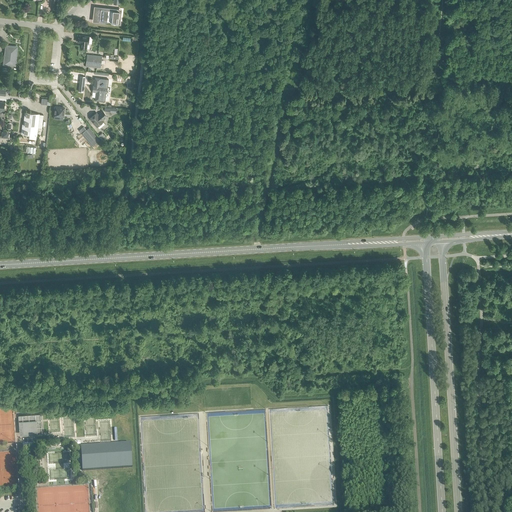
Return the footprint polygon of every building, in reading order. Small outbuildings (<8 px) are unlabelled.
[(100,21),(118,23),(119,11),(101,9),(100,21)] [(87,43),(88,44),(89,40),(89,37),(79,35),(78,42),(81,43),(81,45),(80,48),(86,49),(87,43)] [(7,65),(15,66),(16,57),(15,56),(16,51),(16,50),(17,48),(16,47),(15,46),(13,46),(9,46),(8,52),(7,53),(5,53),(4,61),(3,62),(3,63),(4,64),(5,65),(6,65),(7,65)] [(85,66),(100,68),(102,56),(87,54),(85,66)] [(93,85),(92,92),(96,92),(95,100),(101,101),(102,93),(103,93),(103,87),(99,86),(100,78),(95,78),(94,85),(93,85)] [(55,107),(55,110),(54,111),(54,113),(54,114),(54,116),(55,116),(56,117),(58,117),(58,116),(62,117),(63,114),(63,115),(64,108),(55,107)] [(96,113),(90,118),(97,127),(97,126),(99,129),(105,124),(103,122),(103,121),(102,120),(107,116),(103,111),(98,115),(96,113)] [(26,135),(37,136),(38,127),(39,117),(39,114),(25,112),(23,125),(27,125),(26,135)] [(18,416),(19,421),(22,421),(23,432),(37,431),(37,434),(42,433),(41,414),(18,416)] [(131,443),(81,446),(82,470),(132,467),(131,443)]
